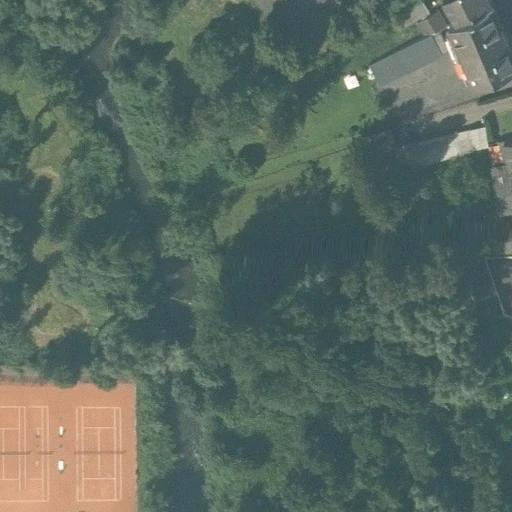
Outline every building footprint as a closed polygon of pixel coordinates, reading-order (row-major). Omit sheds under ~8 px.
[(467,14),(435,34),(439,42),(472,22),(467,14)] [(487,48),(472,22),(439,42),(453,65),(487,48)] [(418,44),(394,58),(401,70),(424,56),(418,44)] [(453,65),(445,69),(450,82),(452,81),(465,114),(464,114),(470,128),(511,112),(511,107),(487,48),(453,65)] [(413,66),(421,81),(428,78),(442,71),(434,55),(413,66)] [(429,81),(438,97),(445,93),(436,77),(429,81)] [(377,129),(439,99),(438,97),(429,81),(428,78),(421,81),(366,107),(377,129)] [(464,175),(472,197),(484,193),(481,172),(464,175)] [(387,197),(363,204),(370,231),(472,197),(464,175),(450,179),(451,187),(391,210),(387,197)] [(508,213),(511,212),(511,183),(495,187),(497,199),(503,198),(506,213),(508,213)] [(511,241),(511,227),(508,213),(506,213),(500,215),(499,212),(486,216),(490,244),(511,241)] [(511,241),(490,244),(492,263),(511,260),(511,241)] [(511,276),(491,278),(492,289),(511,286),(511,276)] [(482,295),(459,303),(471,336),(494,328),(482,295)]
